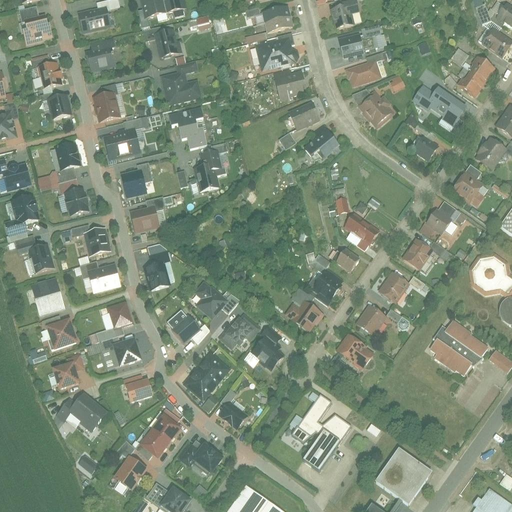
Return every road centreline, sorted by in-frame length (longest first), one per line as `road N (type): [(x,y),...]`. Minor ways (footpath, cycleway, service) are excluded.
road 1 (residential): [(246,452),(184,406),(160,365),(110,197),(99,189),(58,0)]
road 2 (residential): [(301,0),(345,128),(428,190)]
road 3 (residential): [(428,190),(303,370)]
road 4 (residential): [(511,70),(428,190)]
road 5 (unclassified): [(429,511),(511,397)]
